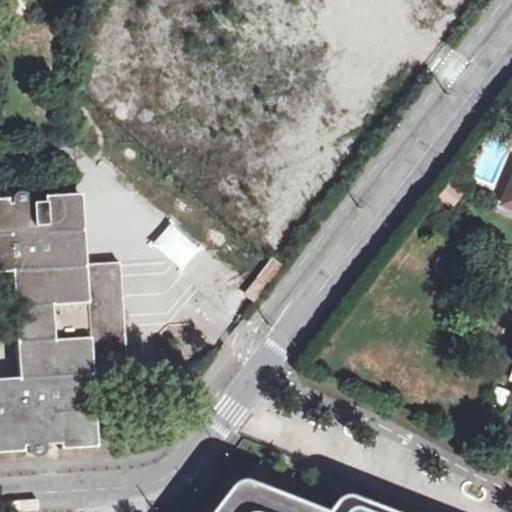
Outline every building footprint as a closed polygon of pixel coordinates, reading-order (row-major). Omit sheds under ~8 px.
[(434,197),(450,208),(461,192),(445,181),(434,197)] [(511,183),(503,204),(511,208),(511,183)] [(125,371),(118,263),(83,264),(81,230),(79,192),(42,195),(42,200),(29,200),(28,192),(27,189),(24,188),(21,187),(19,188),(15,190),(14,193),(14,202),(8,202),(8,198),(0,198),(0,451),(20,451),(21,445),(24,445),(26,451),(27,455),(30,456),(38,455),(41,452),(42,443),(57,442),(58,448),(93,446),(89,374),(125,371)] [(299,232),(311,215),(290,199),(278,216),(299,232)] [(390,511),(347,495),(342,497),(329,511),(323,511),(240,479),(236,480),(230,482),(207,511),(390,511)]
